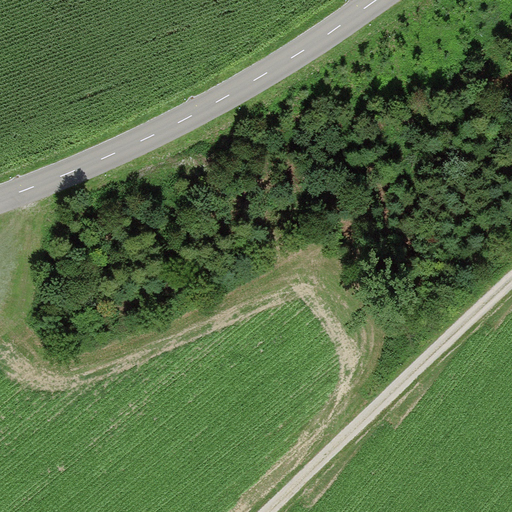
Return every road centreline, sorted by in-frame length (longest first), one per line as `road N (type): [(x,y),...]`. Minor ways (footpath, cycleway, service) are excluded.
road 1 (tertiary): [(377,0),(149,138),(0,201)]
road 2 (track): [(511,279),(272,511)]
